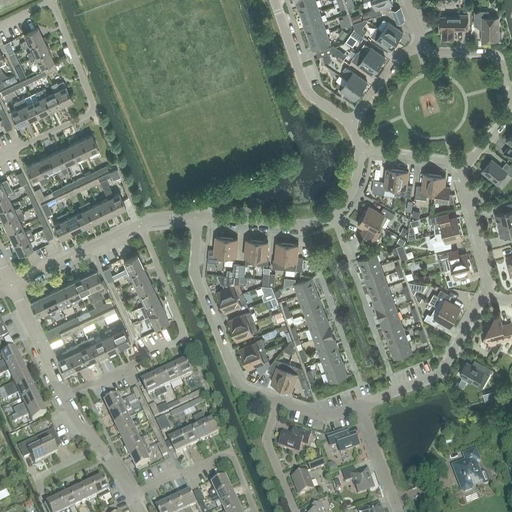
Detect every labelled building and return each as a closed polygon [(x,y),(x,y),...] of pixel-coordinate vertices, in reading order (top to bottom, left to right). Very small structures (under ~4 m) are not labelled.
[(371,0),(367,1),(369,7),(370,6),(371,11),(368,12),(370,18),(382,14),(380,8),(393,4),(391,0),(371,0)] [(302,18),(319,12),(316,1),(298,7),(302,18)] [(393,11),(397,24),(404,22),(399,9),(393,11)] [(474,11),(474,26),(482,26),(482,39),(498,40),(498,38),(500,38),(502,37),(502,33),(500,31),(499,31),(499,18),(489,18),(489,12),(474,11)] [(305,29),(323,23),(319,12),(302,18),(305,29)] [(440,17),(440,29),(442,29),(442,38),(454,38),(454,30),(468,30),(468,15),(454,15),(454,17),(440,17)] [(378,28),(382,31),(397,41),(403,33),(385,20),(383,20),(378,28)] [(360,22),(353,24),(355,29),(354,30),(361,35),(363,36),(366,31),(362,28),(360,22)] [(309,39),(327,33),(323,23),(305,29),(309,39)] [(329,31),(331,38),(346,34),(344,26),(329,31)] [(22,49),(29,45),(43,39),(38,28),(24,34),(27,42),(22,44),(21,43),(19,44),(22,49)] [(397,41),(382,31),(378,28),(374,33),(378,37),(376,40),(390,50),(397,41)] [(361,42),(364,37),(363,36),(361,35),(354,30),(350,35),(361,42)] [(327,33),(309,39),(313,50),(331,44),(327,33)] [(29,59),(48,49),(43,39),(29,45),(32,51),(27,54),(29,59)] [(8,56),(14,53),(9,42),(3,44),(8,56)] [(365,56),(379,66),(385,58),(365,43),(358,52),(365,56)] [(331,47),(316,52),(318,58),(333,53),(331,47)] [(344,60),(347,55),(337,48),(333,53),(344,60)] [(48,49),(29,59),(27,60),(29,66),(37,62),(40,67),(53,61),(48,49)] [(365,56),(358,52),(357,51),(356,53),(351,60),(358,65),(373,75),(379,66),(365,56)] [(13,66),(19,63),(14,53),(8,56),(13,66)] [(19,63),(13,66),(19,79),(26,76),(19,63)] [(44,70),(46,75),(47,75),(58,70),(55,64),(44,69),(44,70)] [(347,81),(361,91),(367,83),(345,67),(342,71),(350,77),(347,81)] [(35,80),(46,75),(44,70),(33,76),(35,80)] [(0,81),(1,83),(3,87),(3,88),(14,82),(17,81),(14,74),(0,81)] [(24,85),(35,80),(33,76),(23,81),(24,85)] [(14,90),(24,85),(23,81),(12,86),(14,90)] [(51,85),(54,91),(60,105),(72,100),(63,81),(57,84),(56,83),(51,85)] [(355,100),(361,91),(347,81),(343,86),(338,82),(335,86),(355,100)] [(3,95),(14,90),(12,86),(1,91),(3,95)] [(60,105),(54,91),(48,94),(45,88),(40,90),(43,96),(50,110),(60,105)] [(50,110),(43,96),(40,90),(29,95),(32,101),(39,115),(50,110)] [(21,106),(28,120),(39,115),(32,101),(29,95),(24,98),(19,101),(21,106)] [(28,120),(21,106),(19,101),(13,103),(16,109),(10,112),(17,126),(28,120)] [(7,117),(2,119),(1,120),(6,132),(12,129),(7,117)] [(80,140),(87,154),(98,149),(91,135),(80,140)] [(76,159),(87,154),(80,140),(69,145),(76,159)] [(65,164),(76,159),(69,145),(58,150),(65,164)] [(68,172),(65,164),(58,150),(48,155),(54,169),(59,167),(63,175),(68,172)] [(48,172),(54,169),(48,155),(36,161),(43,175),(47,183),(52,180),(48,172)] [(511,177),(511,176),(511,166),(507,162),(502,168),(492,160),(482,172),(497,185),(507,173),(511,177)] [(47,183),(43,175),(36,161),(25,166),(32,180),(38,177),(41,185),(47,183)] [(95,171),(97,175),(108,170),(106,165),(95,171)] [(396,187),(398,170),(387,169),(385,182),(374,181),(372,193),(384,195),(385,190),(395,191),(395,188),(396,187)] [(398,170),(395,191),(402,192),(403,189),(406,189),(404,197),(411,198),(413,186),(407,185),(408,172),(398,170)] [(86,180),(97,175),(95,171),(84,176),(86,180)] [(21,186),(23,185),(27,183),(21,172),(16,174),(21,186)] [(100,182),(105,179),(111,177),(109,172),(98,177),(100,182)] [(433,193),(435,175),(424,174),(423,187),(417,186),(415,199),(426,200),(427,192),(433,193)] [(435,175),(433,193),(436,193),(434,201),(448,203),(448,202),(454,203),(452,195),(449,194),(451,186),(445,185),(446,177),(435,175)] [(75,185),(86,180),(84,176),(73,181),(75,185)] [(89,187),(100,182),(98,177),(87,183),(89,187)] [(0,195),(11,190),(6,179),(0,181),(0,195)] [(100,182),(108,198),(114,212),(125,207),(119,193),(113,196),(105,179),(100,182)] [(64,190),(75,185),(73,181),(62,186),(64,190)] [(28,196),(32,194),(27,183),(23,185),(28,196)] [(78,192),(89,187),(87,183),(76,188),(78,192)] [(53,196),(64,190),(62,186),(51,191),(53,196)] [(39,202),(45,199),(40,188),(34,190),(39,202)] [(67,197),(78,192),(76,188),(65,193),(67,197)] [(0,208),(11,203),(9,199),(15,196),(12,190),(11,190),(0,195),(0,208)] [(56,202),(67,197),(65,193),(54,198),(56,202)] [(33,207),(37,205),(32,194),(28,196),(33,207)] [(48,206),(56,202),(54,198),(46,202),(48,206)] [(103,218),(114,212),(108,198),(97,203),(103,218)] [(103,218),(97,203),(91,206),(89,201),(84,204),(86,209),(92,223),(103,218)] [(52,214),(48,206),(46,202),(40,205),(46,216),(52,214)] [(498,226),(511,222),(511,202),(502,205),(504,213),(495,215),(498,226)] [(0,215),(3,221),(17,214),(11,203),(0,208),(0,215)] [(92,223),(86,209),(84,204),(78,207),(80,211),(75,214),(81,228),(92,223)] [(38,217),(42,215),(37,205),(33,207),(38,217)] [(364,216),(379,225),(383,227),(388,218),(391,220),(395,214),(384,208),(381,213),(369,207),(364,216)] [(8,232),(22,225),(19,220),(24,218),(22,212),(17,214),(3,221),(8,232)] [(81,228),(75,214),(70,216),(68,212),(62,214),(64,219),(70,233),(81,228)] [(443,232),(460,228),(457,217),(450,219),(448,213),(430,218),(432,225),(434,224),(435,233),(435,234),(443,232)] [(70,233),(64,219),(62,214),(57,217),(59,221),(53,224),(59,238),(70,233)] [(43,228),(47,226),(42,215),(38,217),(43,228)] [(383,227),(379,225),(364,216),(358,225),(364,228),(361,233),(378,243),(383,235),(380,232),(383,227)] [(511,222),(498,226),(501,238),(510,235),(511,242),(511,222)] [(22,225),(8,232),(13,242),(27,236),(32,234),(30,229),(25,231),(22,225)] [(42,229),(47,240),(53,237),(47,226),(43,228),(42,229)] [(443,232),(435,234),(435,235),(439,241),(433,244),(435,252),(451,247),(450,242),(463,238),(460,228),(443,232)] [(32,234),(13,242),(18,254),(32,247),(30,241),(34,239),(32,234)] [(225,256),(227,238),(216,237),(215,250),(209,250),(208,262),(219,263),(219,255),(225,256)] [(234,260),(235,257),(236,257),(238,239),(227,238),(225,256),(225,259),(234,260)] [(256,259),(257,241),(247,240),(245,257),(256,259)] [(268,265),(268,259),(266,259),(268,242),(257,241),(256,259),(255,264),(268,265)] [(285,270),(288,244),(277,243),(275,260),(274,259),(273,268),(285,270)] [(288,244),(285,270),(302,271),(303,259),(297,258),(299,245),(288,244)] [(408,259),(403,245),(396,247),(401,262),(408,259)] [(459,256),(458,250),(440,254),(442,261),(445,260),(448,270),(469,264),(467,254),(459,256)] [(126,275),(143,267),(137,255),(129,259),(128,257),(127,256),(122,258),(123,261),(126,268),(123,269),(126,275)] [(363,272),(380,266),(376,255),(359,261),(363,272)] [(469,264),(448,270),(450,280),(447,281),(449,287),(461,284),(459,278),(472,275),(469,264)] [(367,283),(384,276),(380,266),(363,272),(367,283)] [(134,285),(148,278),(143,267),(126,275),(128,279),(131,278),(134,285)] [(108,283),(112,281),(114,280),(108,268),(102,271),(108,283)] [(96,301),(101,299),(97,291),(104,288),(96,271),(95,272),(94,269),(92,269),(89,270),(88,272),(79,276),(81,278),(84,277),(96,301)] [(240,277),(238,277),(233,277),(226,276),(217,275),(221,284),(225,285),(226,289),(217,292),(221,302),(243,294),(239,284),(240,277)] [(371,294),(388,287),(384,276),(367,283),(371,294)] [(91,303),(93,302),(96,301),(84,277),(81,278),(74,282),(80,296),(86,293),(91,303)] [(293,289),(294,277),(283,277),(282,289),(293,289)] [(139,295),(153,289),(148,278),(134,285),(139,295)] [(298,296),(316,289),(312,278),(294,284),(298,296)] [(113,294),(117,292),(112,281),(108,283),(113,294)] [(75,298),(80,296),(74,282),(63,287),(70,301),(72,305),(77,303),(75,298)] [(70,301),(63,287),(52,292),(59,306),(64,303),(66,308),(72,305),(70,301)] [(374,305),(392,298),(388,287),(371,294),(374,305)] [(144,306),(158,299),(153,289),(139,295),(144,306)] [(302,306),(320,300),(316,289),(298,296),(302,306)] [(436,306),(440,309),(455,317),(461,308),(449,301),(452,296),(441,290),(438,296),(441,298),(436,306)] [(59,306),(52,292),(41,297),(48,311),(50,316),(55,314),(53,309),(59,306)] [(118,305),(123,303),(117,292),(113,294),(118,305)] [(243,294),(221,302),(225,312),(247,304),(243,294)] [(50,316),(48,311),(41,297),(37,299),(36,297),(35,297),(31,299),(30,300),(31,302),(30,302),(37,316),(42,314),(45,319),(50,316)] [(269,298),(263,299),(266,308),(272,306),(269,298)] [(378,315),(396,309),(392,298),(374,305),(378,315)] [(96,301),(101,310),(114,304),(113,300),(103,304),(101,299),(96,301)] [(149,317),(163,310),(158,299),(144,306),(149,316),(149,317)] [(306,317),(324,311),(320,300),(302,306),(306,317)] [(90,315),(101,310),(96,301),(93,302),(95,308),(88,311),(90,315)] [(124,316),(128,314),(123,303),(118,305),(124,316)] [(455,317),(440,309),(436,306),(431,315),(428,314),(424,319),(435,325),(438,320),(450,327),(455,317)] [(102,314),(104,318),(118,311),(116,307),(102,314)] [(382,326),(400,320),(396,309),(378,315),(382,326)] [(149,317),(149,316),(144,318),(146,323),(151,321),(154,328),(169,321),(163,310),(149,317)] [(79,321),(90,315),(88,311),(77,316),(79,321)] [(310,328),(328,322),(324,311),(306,317),(310,328)] [(249,324),(254,322),(250,312),(229,321),(233,331),(249,324)] [(93,323),(104,318),(102,314),(91,319),(93,323)] [(129,327),(135,324),(134,323),(132,324),(128,314),(124,316),(129,327)] [(68,326),(79,321),(77,316),(66,321),(68,326)] [(489,329),(483,341),(487,343),(487,345),(488,344),(491,346),(495,345),(497,342),(511,338),(511,326),(511,323),(503,325),(500,316),(497,316),(494,322),(495,327),(488,325),(489,329)] [(83,328),(93,323),(91,319),(81,324),(83,328)] [(386,337),(404,331),(400,320),(382,326),(386,337)] [(57,331),(68,326),(66,321),(55,327),(57,331)] [(249,324),(233,331),(237,341),(258,332),(254,322),(249,324)] [(314,339),(331,333),(328,322),(310,328),(314,339)] [(72,333),(83,328),(81,324),(70,329),(72,333)] [(135,324),(129,327),(134,337),(140,334),(135,324)] [(165,325),(160,327),(165,339),(170,337),(165,325)] [(109,329),(112,335),(119,349),(130,344),(123,330),(118,332),(115,326),(109,329)] [(58,333),(57,331),(55,327),(44,332),(47,338),(58,333)] [(61,338),(72,333),(70,329),(59,334),(61,338)] [(119,349),(112,335),(109,329),(104,331),(107,337),(101,340),(108,354),(119,349)] [(390,348),(408,341),(404,331),(386,337),(390,348)] [(61,338),(59,334),(58,333),(47,338),(50,344),(61,338)] [(318,350),(335,343),(331,333),(314,339),(318,350)] [(91,345),(97,359),(108,354),(101,340),(99,336),(94,338),(93,336),(88,339),(91,345)] [(97,359),(91,345),(88,339),(77,344),(80,350),(86,364),(97,359)] [(244,359),(265,350),(264,346),(265,345),(262,339),(255,341),(256,343),(240,349),(244,359)] [(296,342),(297,349),(314,346),(312,339),(296,342)] [(283,351),(292,355),(294,349),(292,341),(283,351)] [(408,341),(390,348),(394,359),(412,353),(408,341)] [(322,361),(339,354),(335,343),(318,350),(322,361)] [(66,350),(75,369),(86,364),(80,350),(77,344),(66,349),(67,350),(66,350)] [(0,369),(20,360),(15,349),(1,356),(4,362),(0,363),(0,369)] [(64,374),(75,369),(66,350),(61,352),(64,358),(58,360),(64,374)] [(265,350),(244,359),(248,369),(256,366),(260,376),(270,365),(265,351),(265,350)] [(326,372),(343,365),(339,354),(322,361),(326,372)] [(11,378),(25,371),(20,360),(0,369),(0,375),(9,372),(11,378)] [(282,387),(289,364),(275,360),(269,366),(276,369),(272,383),(282,387)] [(174,367),(181,381),(192,375),(186,361),(174,367)] [(467,363),(460,375),(462,376),(462,378),(468,382),(470,381),(477,385),(484,373),(489,376),(493,370),(482,364),(479,370),(467,363)] [(289,364),(282,387),(292,390),(297,376),(298,377),(304,375),(302,369),(289,364)] [(343,365),(326,372),(330,383),(347,376),(343,365)] [(170,386),(181,381),(174,367),(164,372),(170,386)] [(308,378),(313,376),(317,375),(315,369),(306,372),(308,378)] [(6,394),(30,382),(25,371),(11,378),(14,383),(3,388),(6,394)] [(165,388),(170,386),(164,372),(153,377),(162,397),(167,394),(165,388)] [(304,375),(299,377),(303,389),(309,387),(304,375)] [(162,397),(153,377),(149,379),(148,376),(146,376),(143,377),(142,379),(143,381),(141,382),(148,396),(155,393),(158,399),(162,397)] [(22,399),(36,393),(30,382),(6,394),(8,398),(8,399),(19,394),(22,399)] [(136,402),(138,401),(143,399),(137,387),(131,390),(136,402)] [(189,396),(191,401),(203,395),(200,391),(189,396)] [(16,415),(41,403),(36,393),(22,399),(24,405),(14,410),(16,415)] [(180,406),(191,401),(189,396),(178,402),(180,406)] [(110,415),(130,406),(127,399),(121,402),(118,397),(104,404),(110,415)] [(192,403),(194,408),(206,402),(204,398),(192,403)] [(143,413),(148,411),(143,399),(138,401),(143,413)] [(169,411),(180,406),(178,402),(167,407),(169,411)] [(41,403),(16,415),(19,421),(29,415),(32,422),(46,415),(41,403)] [(154,418),(160,415),(155,403),(149,406),(154,418)] [(183,413),(194,408),(192,403),(181,408),(183,413)] [(115,426),(129,420),(125,412),(131,409),(130,406),(110,415),(115,426)] [(172,418),(183,413),(181,408),(170,413),(172,418)] [(149,423),(153,421),(148,411),(143,413),(149,423)] [(198,416),(202,425),(209,439),(220,434),(213,420),(207,423),(203,413),(198,416)] [(209,439),(202,425),(198,416),(193,418),(198,427),(191,430),(198,444),(209,439)] [(167,429),(162,418),(156,420),(161,432),(167,429)] [(120,437),(134,430),(141,427),(138,421),(131,424),(129,420),(115,426),(120,437)] [(154,434),(158,432),(153,421),(149,423),(154,434)] [(198,444),(191,430),(185,434),(181,424),(176,427),(178,431),(180,436),(187,449),(198,444)] [(294,428),(292,435),(284,432),(279,445),(299,452),(302,443),(308,445),(311,435),(300,431),(300,430),(294,428)] [(39,445),(46,459),(57,454),(55,449),(61,446),(53,430),(36,438),(39,445)] [(139,441),(139,440),(134,430),(120,437),(125,447),(139,441)] [(347,430),(327,437),(331,447),(338,445),(341,454),(360,447),(355,434),(349,436),(347,430)] [(187,449),(180,436),(178,431),(174,433),(176,438),(169,441),(176,455),(187,449)] [(159,445),(163,443),(158,432),(154,434),(159,445)] [(39,445),(36,438),(18,447),(24,459),(31,456),(35,464),(46,459),(39,445)] [(130,459),(149,450),(143,438),(139,440),(139,441),(125,447),(130,459)] [(163,443),(159,445),(157,446),(162,456),(168,454),(163,443)] [(149,450),(130,459),(136,470),(150,463),(147,457),(151,454),(149,450)] [(457,475),(458,475),(459,474),(462,483),(461,485),(463,491),(465,492),(471,490),(472,488),(471,486),(482,482),(483,484),(485,484),(488,483),(489,481),(486,473),(484,472),(480,474),(474,459),(479,457),(476,450),(464,455),(466,461),(454,466),(457,474),(457,475)] [(308,463),(311,471),(325,465),(322,457),(308,463)] [(354,468),(342,472),(346,482),(353,480),(358,493),(374,488),(367,470),(356,474),(354,468)] [(307,472),(292,478),(299,495),(314,489),(307,472)] [(90,483),(96,497),(97,497),(99,500),(109,494),(108,491),(107,491),(103,484),(106,483),(106,481),(105,477),(103,477),(90,483)] [(217,497),(231,490),(226,479),(212,485),(214,491),(210,492),(210,495),(211,499),(217,496),(217,497)] [(85,502),(96,497),(90,483),(79,488),(85,502)] [(74,507),(85,502),(79,488),(68,493),(74,507)] [(199,505),(203,503),(205,502),(200,490),(194,493),(199,505)] [(222,507),(236,501),(231,490),(217,497),(217,496),(211,499),(213,504),(219,501),(222,507)] [(0,493),(0,501),(8,497),(5,491),(0,493)] [(178,497),(185,511),(191,511),(190,509),(196,506),(189,492),(178,497)] [(70,511),(69,509),(74,507),(68,493),(56,498),(63,511),(70,511)] [(185,511),(178,497),(168,503),(172,511),(185,511)] [(63,511),(56,498),(44,504),(47,511),(63,511)] [(25,507),(32,504),(30,499),(23,501),(25,507)] [(240,511),(241,511),(236,501),(222,507),(224,511),(240,511)] [(103,510),(104,511),(103,511),(114,511),(117,511),(114,505),(108,508),(105,502),(100,504),(103,510)] [(312,511),(322,511),(321,510),(324,509),(322,502),(311,507),(312,511)] [(172,511),(168,503),(156,508),(158,511),(172,511)]
